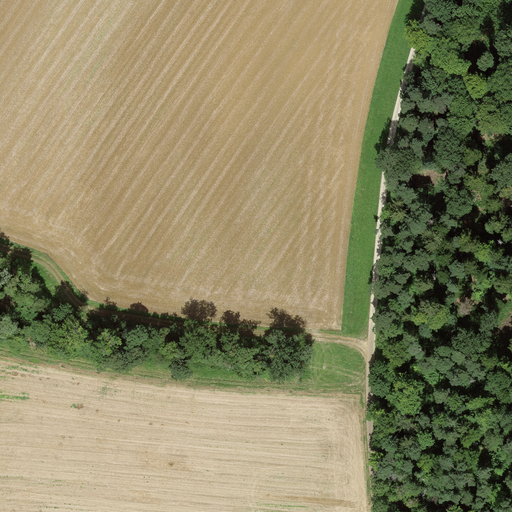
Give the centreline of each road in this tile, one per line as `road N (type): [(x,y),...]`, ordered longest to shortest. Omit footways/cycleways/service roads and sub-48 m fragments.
road 1 (track): [(420,0),(379,211),(371,393),(377,511)]
road 2 (track): [(375,342),(170,332),(0,272)]
